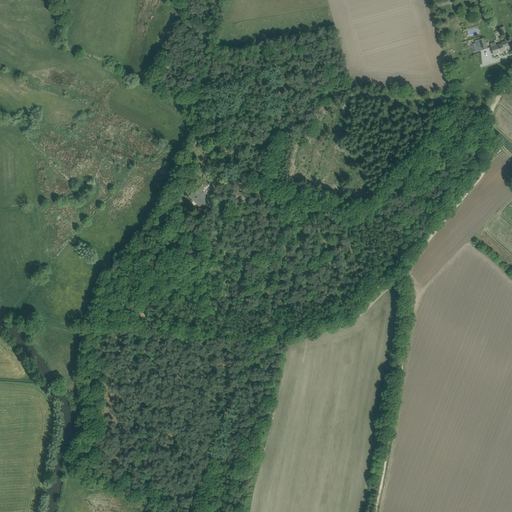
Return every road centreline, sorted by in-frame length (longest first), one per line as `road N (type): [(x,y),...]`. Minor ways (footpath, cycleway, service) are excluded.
road 1 (track): [(406,269),(408,335),(376,511)]
road 2 (track): [(511,79),(490,108),(486,167),(406,269)]
road 3 (track): [(275,338),(93,327)]
road 4 (track): [(434,230),(257,189)]
road 5 (track): [(406,269),(342,327),(275,338)]
